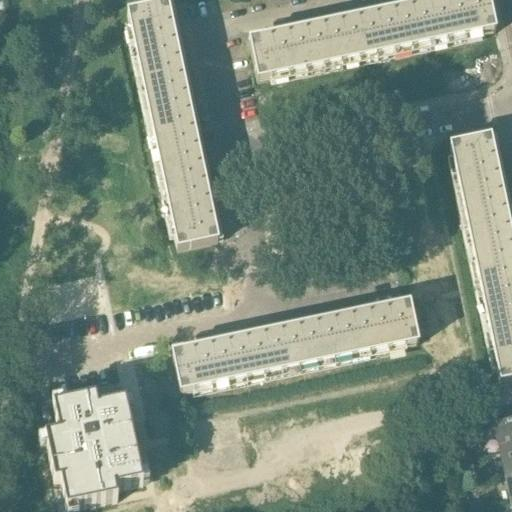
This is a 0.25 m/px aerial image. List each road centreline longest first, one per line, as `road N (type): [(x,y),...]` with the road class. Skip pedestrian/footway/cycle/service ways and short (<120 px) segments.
road 1 (residential): [(227,159),(205,51),(210,34),(381,0)]
road 2 (residential): [(227,159),(511,100)]
road 3 (residential): [(258,311),(41,358)]
road 4 (residential): [(258,311),(227,159)]
road 5 (residential): [(396,282),(258,311)]
